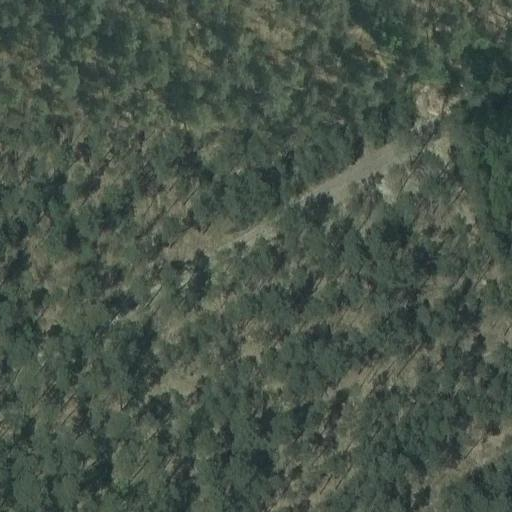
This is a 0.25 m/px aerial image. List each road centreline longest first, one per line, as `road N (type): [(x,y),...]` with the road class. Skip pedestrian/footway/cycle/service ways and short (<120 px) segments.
road 1 (track): [(511,84),(0,366)]
road 2 (track): [(363,0),(425,132)]
